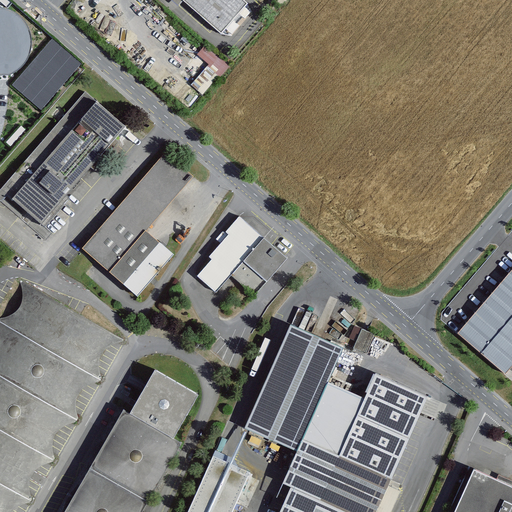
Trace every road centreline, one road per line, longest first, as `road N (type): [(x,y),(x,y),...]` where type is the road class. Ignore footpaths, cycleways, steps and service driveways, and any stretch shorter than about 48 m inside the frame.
road 1 (residential): [(405,326),(31,0)]
road 2 (residential): [(511,203),(405,326)]
road 3 (residential): [(511,419),(405,326)]
road 4 (unknown): [(165,0),(217,40),(232,37),(258,8)]
